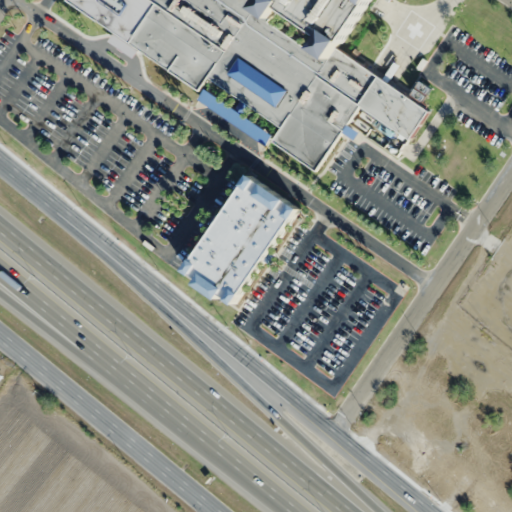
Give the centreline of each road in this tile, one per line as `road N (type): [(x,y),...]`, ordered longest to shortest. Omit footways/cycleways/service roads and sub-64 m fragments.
road 1 (secondary): [(425,511),(69,220)]
road 2 (motorway): [(355,511),(0,219)]
road 3 (motorway): [(383,511),(69,220)]
road 4 (motorway): [(0,279),(284,511)]
road 5 (residential): [(330,434),(511,162)]
road 6 (secondary): [(0,334),(218,511)]
road 7 (motorway): [(0,294),(148,403)]
